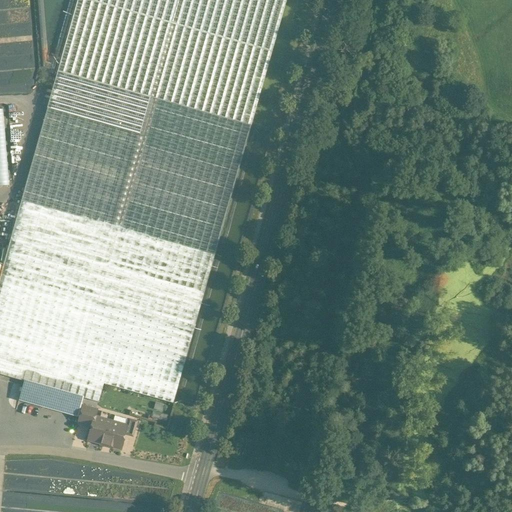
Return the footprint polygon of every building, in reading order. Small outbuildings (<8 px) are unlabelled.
[(285,0),(77,0),(47,108),(140,134),(150,97),(251,125),(285,0)] [(251,125),(150,97),(140,134),(47,108),(21,201),(214,255),(251,125)] [(6,108),(0,108),(0,188),(12,188),(6,108)] [(214,255),(21,201),(0,277),(0,374),(26,382),(83,398),(98,402),(103,384),(173,403),(214,255)] [(26,382),(21,400),(78,416),(83,398),(26,382)] [(163,405),(155,403),(154,409),(161,411),(163,405)] [(97,410),(83,407),(78,423),(92,426),(94,417),(95,417),(97,410)] [(167,416),(153,412),(151,419),(165,423),(167,416)] [(116,416),(114,422),(127,426),(129,420),(116,416)] [(88,440),(105,445),(111,422),(95,417),(94,417),(92,427),(88,440)] [(129,420),(127,426),(128,426),(125,435),(133,437),(137,422),(129,420)] [(111,422),(105,445),(121,450),(125,435),(128,426),(127,426),(114,422),(111,422)]
